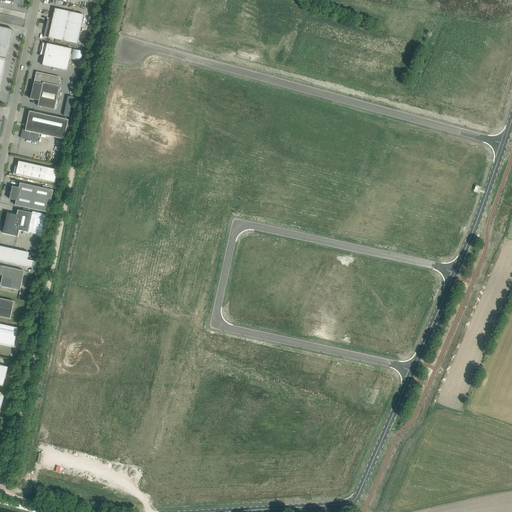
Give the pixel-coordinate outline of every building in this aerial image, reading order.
[(45,31),(44,35),(44,37),(44,36),(49,37),(48,38),(78,44),(84,15),(55,8),(52,21),(48,20),(48,19),(47,22),(46,26),(45,31)] [(0,57),(6,59),(8,51),(7,51),(8,48),(10,41),(11,41),(13,30),(0,26),(0,57)] [(43,42),(42,42),(42,45),(42,47),(42,50),(41,53),(39,56),(40,54),(45,55),(42,65),(67,71),(72,49),(47,43),(47,44),(43,43),(43,42)] [(30,99),(39,101),(43,82),(58,86),(60,77),(36,72),(30,99)] [(60,86),(58,86),(43,82),(39,101),(38,106),(54,110),(60,86)] [(22,132),(21,138),(37,141),(39,134),(64,139),(69,120),(30,111),(27,122),(25,122),(22,132)] [(24,176),(55,183),(58,170),(19,161),(18,166),(15,165),(13,174),(24,176)] [(48,213),(53,190),(20,183),(19,188),(22,188),(19,201),(16,200),(15,205),(48,213)] [(22,188),(19,188),(12,186),(10,199),(16,200),(19,201),(22,188)] [(18,210),(17,215),(14,229),(19,230),(28,232),(32,213),(18,210)] [(32,213),(28,232),(43,236),(48,215),(33,212),(32,213)] [(14,229),(17,215),(7,213),(4,229),(3,228),(2,231),(3,231),(3,233),(18,236),(19,230),(14,229)] [(0,260),(32,268),(34,261),(28,260),(29,253),(0,246),(0,260)] [(24,271),(5,267),(3,276),(0,286),(20,290),(24,271)] [(0,316),(10,319),(14,301),(0,298),(0,316)] [(18,328),(16,327),(0,323),(0,344),(14,347),(18,328)] [(0,364),(0,385),(3,387),(8,367),(0,364)]
